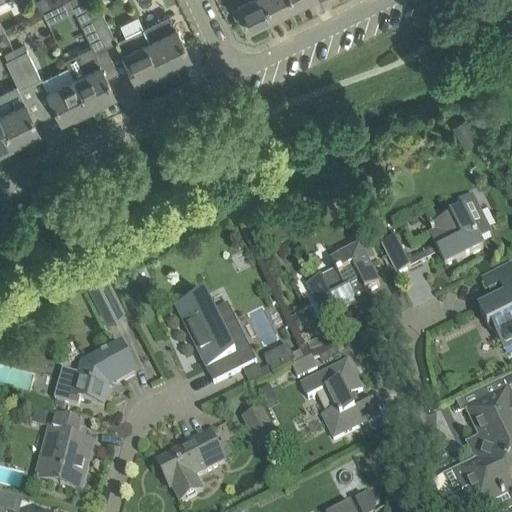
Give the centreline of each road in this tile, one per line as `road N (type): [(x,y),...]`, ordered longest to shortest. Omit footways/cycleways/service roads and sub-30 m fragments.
road 1 (residential): [(0,192),(237,77)]
road 2 (residential): [(385,511),(386,337)]
road 3 (residential): [(237,77),(392,0)]
road 4 (residential): [(109,511),(136,417),(187,392)]
